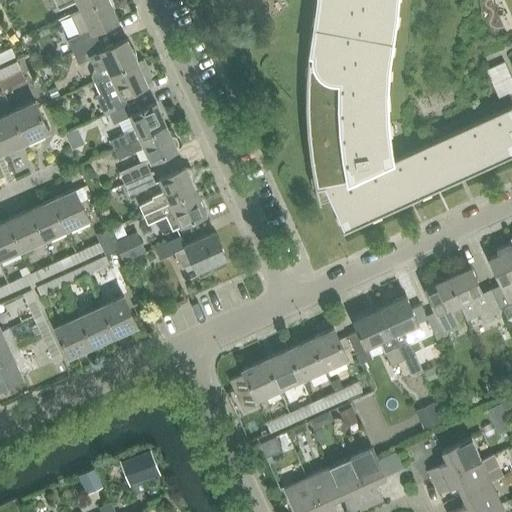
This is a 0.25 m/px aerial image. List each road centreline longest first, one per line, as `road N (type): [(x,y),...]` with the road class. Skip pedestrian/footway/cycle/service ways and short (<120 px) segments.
road 1 (residential): [(289,300),(151,0)]
road 2 (residential): [(289,300),(511,199)]
road 3 (residential): [(0,428),(182,347)]
road 4 (residential): [(255,511),(182,347)]
